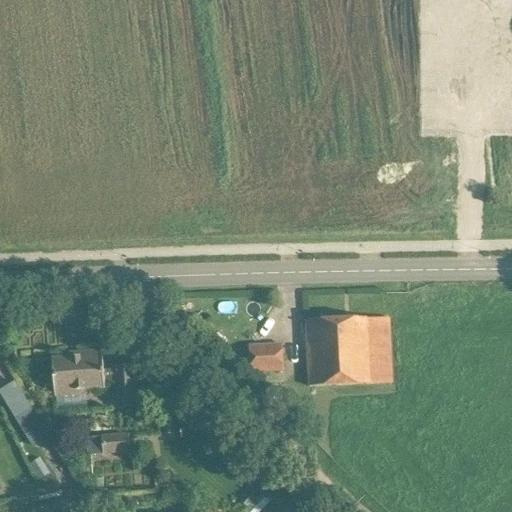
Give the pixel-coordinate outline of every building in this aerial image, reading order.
[(392,384),(390,332),(389,318),(307,322),(310,388),(340,386),(392,384)] [(282,346),(248,347),(249,374),(283,373),(282,346)] [(116,387),(118,409),(137,408),(134,367),(115,368),(115,370),(104,371),(102,352),(84,353),(85,357),(52,360),(55,397),(56,397),(56,393),(105,389),(105,388),(116,387)] [(87,438),(88,457),(130,455),(128,435),(87,438)] [(92,458),(84,458),(85,476),(92,476),(92,458)]
